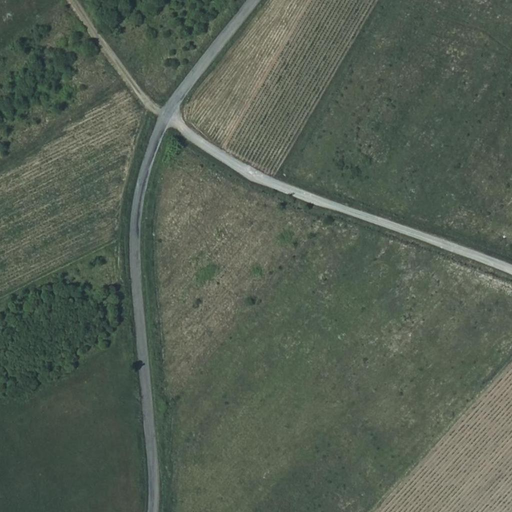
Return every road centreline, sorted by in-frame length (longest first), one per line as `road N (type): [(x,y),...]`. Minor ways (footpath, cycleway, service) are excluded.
road 1 (unclassified): [(154,511),(137,209),(164,118),(256,0)]
road 2 (track): [(75,0),(164,118),(199,144),(257,178),(511,273)]
